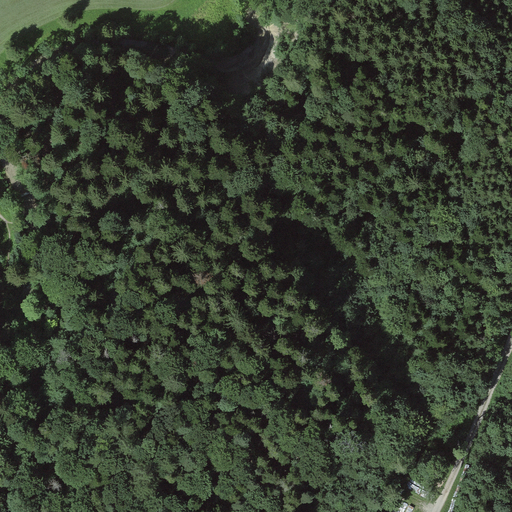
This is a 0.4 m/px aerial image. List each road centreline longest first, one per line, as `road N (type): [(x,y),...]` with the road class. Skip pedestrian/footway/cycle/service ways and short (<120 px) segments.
road 1 (track): [(10,226),(48,218),(65,164),(103,133),(111,153),(104,193),(167,169),(123,241),(153,222)]
road 2 (track): [(511,344),(441,511)]
